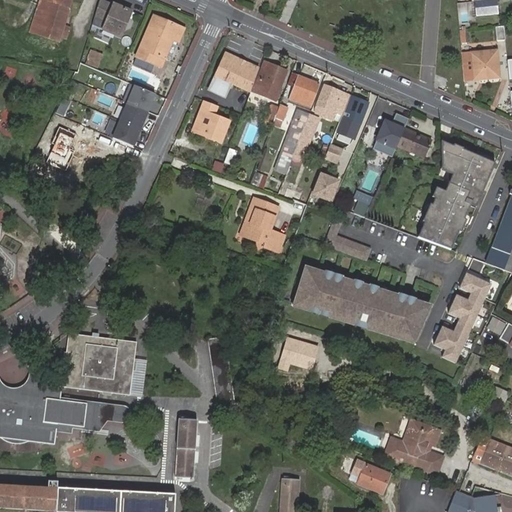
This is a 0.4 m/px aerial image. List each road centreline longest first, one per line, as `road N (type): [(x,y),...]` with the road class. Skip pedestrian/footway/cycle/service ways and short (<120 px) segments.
road 1 (residential): [(0,344),(46,316),(111,250),(214,9)]
road 2 (tertiary): [(511,139),(214,9)]
